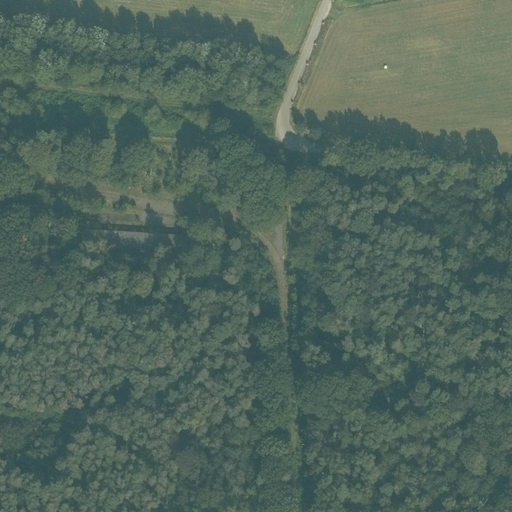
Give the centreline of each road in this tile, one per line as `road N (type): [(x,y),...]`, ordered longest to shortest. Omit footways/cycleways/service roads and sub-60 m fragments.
road 1 (track): [(0,129),(287,142),(314,511)]
road 2 (unclassified): [(511,168),(287,142),(284,109),(328,0)]
road 3 (track): [(0,84),(283,125)]
